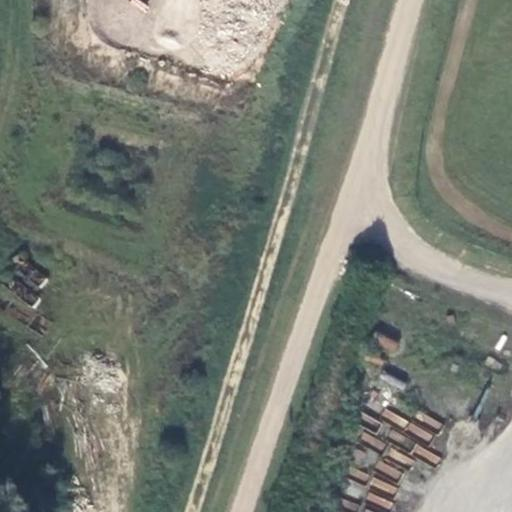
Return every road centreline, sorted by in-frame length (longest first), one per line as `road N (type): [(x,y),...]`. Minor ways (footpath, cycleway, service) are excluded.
road 1 (track): [(250,511),(420,0)]
road 2 (track): [(355,208),(418,264),(511,308)]
